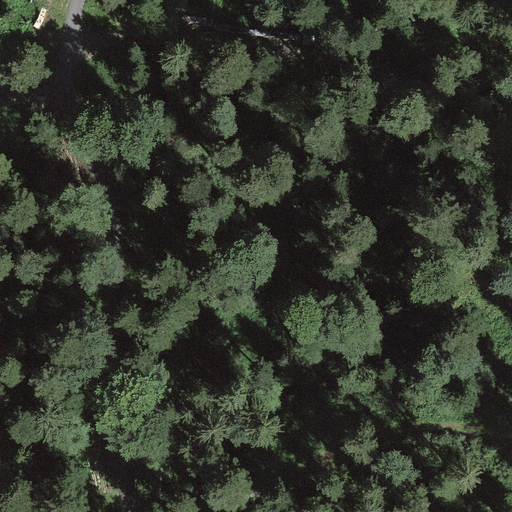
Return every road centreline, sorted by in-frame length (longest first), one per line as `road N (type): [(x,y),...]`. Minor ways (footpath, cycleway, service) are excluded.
road 1 (track): [(78,0),(70,70),(115,224),(107,391),(140,511)]
road 2 (track): [(234,511),(265,479),(321,448),(400,427),(511,432)]
